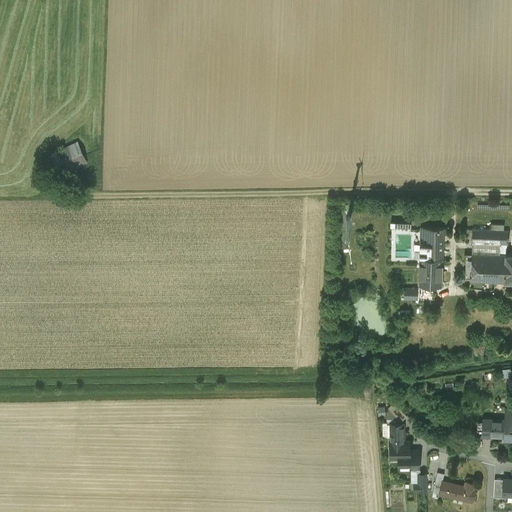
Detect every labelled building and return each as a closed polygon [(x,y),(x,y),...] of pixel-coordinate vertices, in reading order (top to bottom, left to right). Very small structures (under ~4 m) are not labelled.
[(72,169),(89,161),(80,140),(62,149),(72,169)] [(392,220),(392,228),(412,228),(412,221),(392,220)] [(443,229),(421,228),(419,286),(434,286),(441,286),(443,229)] [(509,230),(473,229),(471,279),(504,280),(505,253),(506,253),(507,244),(508,244),(509,230)] [(434,286),(419,286),(419,300),(434,300),(434,286)] [(417,290),(405,290),(405,299),(416,299),(417,290)] [(407,415),(394,401),(388,407),(401,421),(407,415)] [(505,420),(483,419),(482,435),(504,436),(505,420)] [(403,423),(390,424),(391,441),(403,440),(403,423)] [(418,450),(409,450),(408,440),(403,440),(391,441),(390,441),(391,457),(399,457),(399,469),(410,468),(410,467),(418,466),(418,450)] [(444,473),(437,471),(432,491),(439,493),(442,480),(442,481),(444,473)] [(427,490),(426,473),(418,474),(418,484),(415,484),(415,490),(427,490)] [(511,477),(503,477),(502,495),(511,495),(511,477)] [(442,481),(442,480),(439,493),(472,500),(475,488),(473,488),(475,482),(465,480),(464,486),(442,481)]
